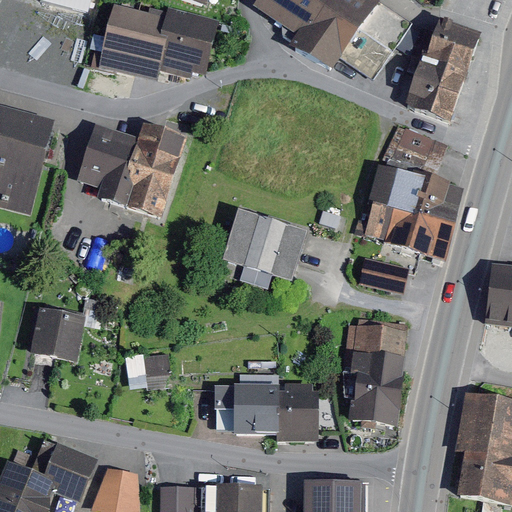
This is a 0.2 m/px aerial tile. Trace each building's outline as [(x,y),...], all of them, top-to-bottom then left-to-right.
[(377,80),(413,27),(373,0),(264,0),(257,11),(297,39),(291,48),(332,76),(344,59),(377,80)] [(157,22),(115,9),(99,64),(155,81),(159,68),(203,80),(219,24),(161,7),(157,22)] [(93,22),(74,17),(63,54),(82,60),(93,22)] [(484,40),(443,24),(411,109),(452,125),(484,40)] [(0,206),(28,214),(51,124),(0,110),(0,206)] [(441,160),(450,138),(402,119),(393,141),(441,160)] [(102,202),(163,221),(188,142),(148,129),(143,144),(96,129),(79,183),(106,191),(102,202)] [(441,262),(460,191),(385,167),(364,240),(441,262)] [(309,236),(239,214),(224,262),(293,285),(309,236)] [(413,270),(370,260),(363,288),(407,298),(413,270)] [(511,264),(500,262),(490,328),(511,331),(511,264)] [(86,322),(46,313),(36,359),(77,367),(86,322)] [(397,431),(410,332),(362,326),(349,424),(397,431)] [(132,382),(172,380),(170,346),(130,348),(132,382)] [(316,389),(231,390),(232,437),(317,436),(316,389)] [(511,402),(478,397),(462,495),(511,502),(511,402)] [(35,474),(9,465),(0,490),(0,511),(44,511),(51,495),(82,506),(98,462),(46,443),(35,474)] [(142,511),(142,477),(111,471),(96,511),(98,511),(142,511)] [(307,487),(307,511),(364,511),(365,487),(307,487)] [(272,511),(273,491),(178,488),(177,511),(272,511)]
